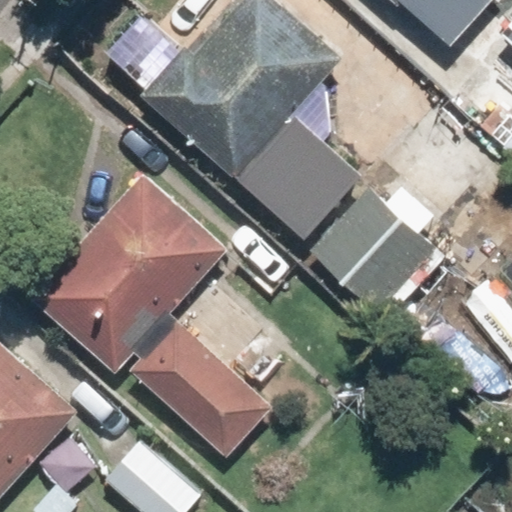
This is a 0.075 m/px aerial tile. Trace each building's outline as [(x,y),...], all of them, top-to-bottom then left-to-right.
[(273,0),(233,0),(187,51),(181,45),(139,92),(299,236),(356,173),(287,111),(336,57),(273,0)] [(511,17),(497,34),(511,47),(511,17)] [(119,361),(224,456),(270,406),(164,311),(222,248),(139,173),(27,296),(110,371),(119,361)] [(364,188),(309,249),(373,306),(428,245),(364,188)] [(0,344),(0,490),(73,410),(0,344)] [(138,439),(102,479),(139,511),(179,511),(197,492),(138,439)]
